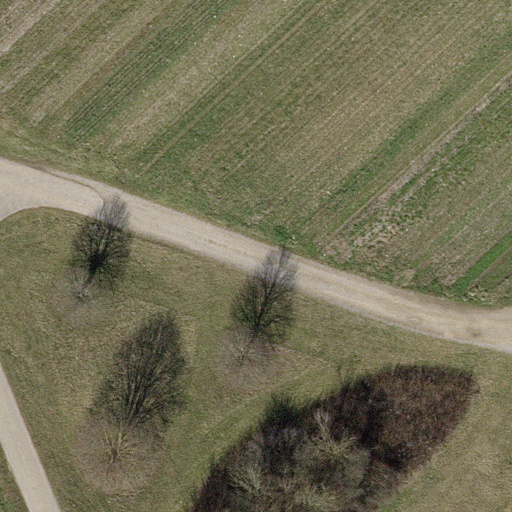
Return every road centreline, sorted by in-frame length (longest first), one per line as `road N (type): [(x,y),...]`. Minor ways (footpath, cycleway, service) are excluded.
road 1 (track): [(0,169),(511,333)]
road 2 (track): [(0,394),(49,511)]
